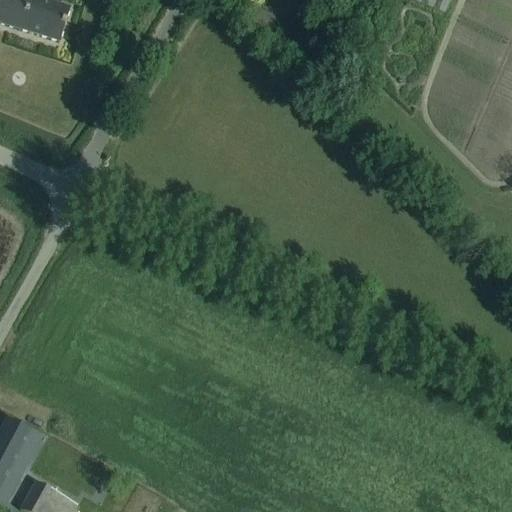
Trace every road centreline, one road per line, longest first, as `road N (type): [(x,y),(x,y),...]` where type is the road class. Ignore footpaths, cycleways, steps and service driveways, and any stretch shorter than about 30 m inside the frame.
road 1 (unclassified): [(511,397),(78,195)]
road 2 (unknown): [(78,195),(174,0)]
road 3 (unclassified): [(0,336),(78,195)]
